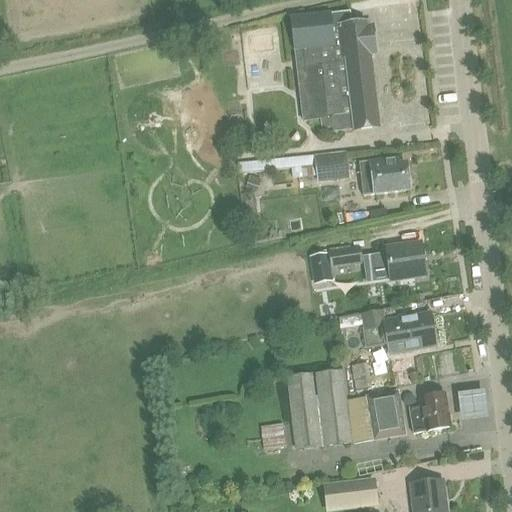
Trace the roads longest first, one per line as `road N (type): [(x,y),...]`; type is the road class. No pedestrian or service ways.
road 1 (tertiary): [(511,466),(460,0)]
road 2 (track): [(323,0),(0,69)]
